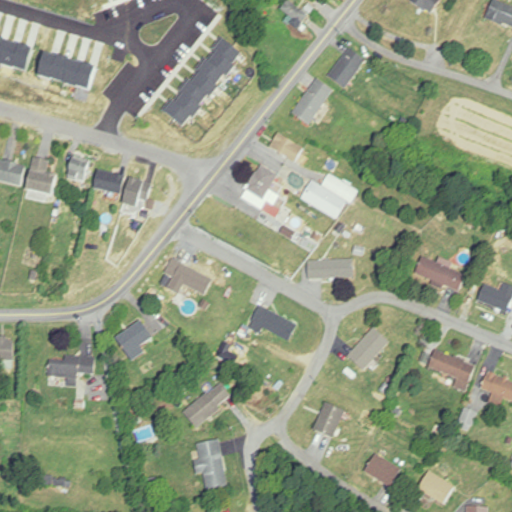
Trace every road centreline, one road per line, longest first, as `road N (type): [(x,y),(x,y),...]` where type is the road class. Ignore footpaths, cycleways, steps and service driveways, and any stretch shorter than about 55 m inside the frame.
road 1 (residential): [(356,0),(118,292),(86,310),(0,314)]
road 2 (residential): [(219,172),(0,105)]
road 3 (residential): [(336,313),(366,300),(400,299),(511,346)]
road 4 (residential): [(342,19),(394,55),(511,92)]
road 5 (residential): [(175,226),(336,313)]
road 6 (residential): [(274,425),(390,511)]
road 7 (residential): [(336,313),(289,411),(274,425)]
